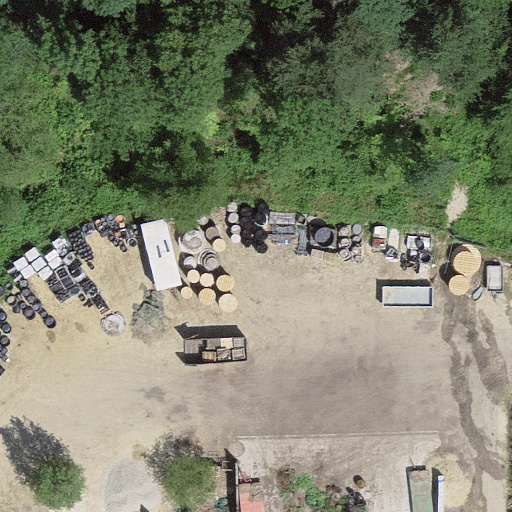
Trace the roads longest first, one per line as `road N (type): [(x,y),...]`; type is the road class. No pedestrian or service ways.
road 1 (track): [(0,329),(20,306),(131,266),(235,258),(511,315)]
road 2 (track): [(493,511),(494,311)]
